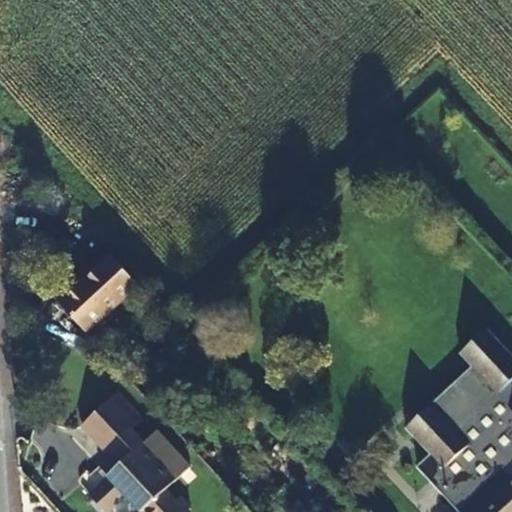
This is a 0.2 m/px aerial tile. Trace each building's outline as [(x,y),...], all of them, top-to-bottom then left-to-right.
[(74,284),(57,299),(86,330),(138,283),(112,254),(77,286),(74,284)] [(511,511),(511,348),(489,323),(459,350),(473,365),(406,425),(430,451),(415,464),(458,511),(511,511)] [(121,392),(114,398),(137,425),(145,418),(121,392)] [(142,511),(188,511),(192,508),(183,497),(178,501),(168,490),(192,469),(159,431),(145,443),(133,430),(137,425),(114,398),(85,424),(105,447),(117,435),(134,452),(121,463),(112,454),(101,463),(111,475),(92,491),(90,500),(100,511),(109,510),(127,493),(143,511),(142,511)] [(117,435),(105,447),(112,454),(121,463),(134,452),(117,435)]
